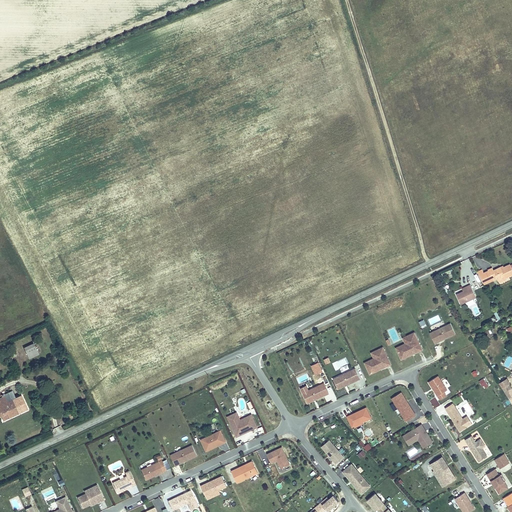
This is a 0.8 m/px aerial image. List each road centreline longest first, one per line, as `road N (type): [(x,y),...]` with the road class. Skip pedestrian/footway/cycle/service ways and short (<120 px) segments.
road 1 (tertiary): [(247,351),(511,224)]
road 2 (track): [(347,0),(428,264)]
road 3 (tertiary): [(0,465),(247,351)]
road 4 (residential): [(292,425),(114,511)]
road 5 (residential): [(492,511),(405,378)]
road 6 (residential): [(405,378),(292,425)]
